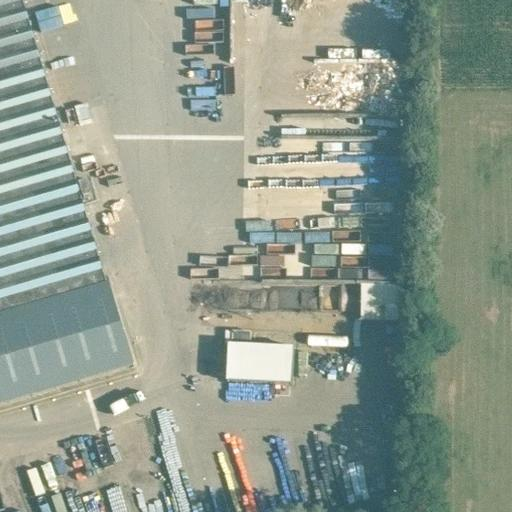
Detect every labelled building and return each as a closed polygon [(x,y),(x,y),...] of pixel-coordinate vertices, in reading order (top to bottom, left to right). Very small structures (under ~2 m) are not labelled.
[(0,0),(0,405),(131,365),(23,0),(0,0)] [(224,16),(206,16),(207,26),(224,25),(224,16)] [(237,96),(237,111),(254,111),(254,96),(237,96)] [(147,152),(129,156),(131,165),(149,160),(147,152)] [(126,218),(131,231),(151,224),(146,211),(126,218)] [(259,231),(258,241),(280,243),(281,233),(259,231)] [(416,302),(417,265),(374,264),(373,301),(416,302)] [(320,268),(319,291),(351,292),(352,278),(336,278),(337,268),(320,268)] [(146,299),(168,294),(166,284),(143,290),(146,299)] [(320,317),(320,327),(359,329),(359,319),(320,317)] [(233,332),(232,346),(250,347),(250,346),(251,333),(233,332)] [(256,503),(258,511),(274,511),(281,508),(297,504),(298,494),(323,495),(331,494),(330,492),(309,455),(310,460),(300,441),(288,444),(282,448),(284,455),(294,455),(297,466),(296,486),(297,492),(296,490),(290,466),(275,474),(269,474),(270,461),(266,460),(245,466),(252,495),(256,503)] [(351,467),(358,484),(387,473),(381,456),(351,467)]
